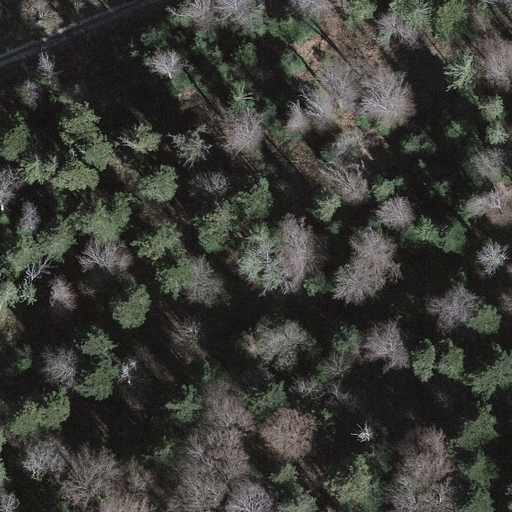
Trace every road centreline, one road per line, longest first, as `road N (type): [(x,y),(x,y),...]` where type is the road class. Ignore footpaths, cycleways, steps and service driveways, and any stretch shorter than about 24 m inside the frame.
road 1 (track): [(0,192),(70,231),(417,327),(511,340)]
road 2 (track): [(118,0),(0,54)]
